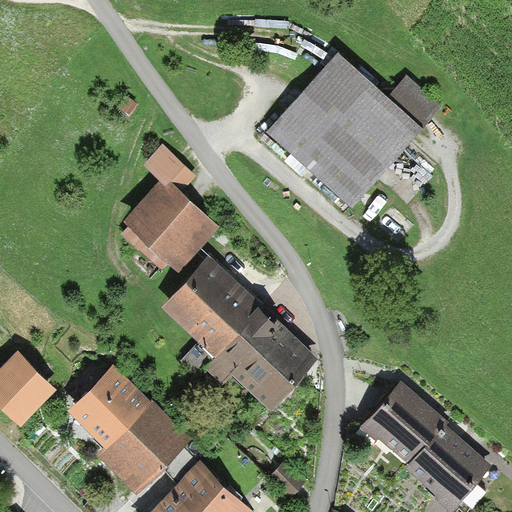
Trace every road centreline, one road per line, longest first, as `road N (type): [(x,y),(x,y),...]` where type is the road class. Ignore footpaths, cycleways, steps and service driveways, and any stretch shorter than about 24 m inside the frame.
road 1 (unclassified): [(317,511),(336,400),(318,307),(281,244),(87,0)]
road 2 (track): [(318,58),(256,36),(106,24)]
